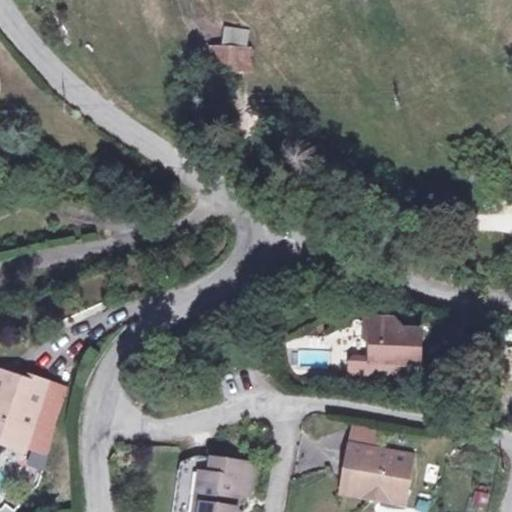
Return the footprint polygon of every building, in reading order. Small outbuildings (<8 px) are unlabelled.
[(248,29),(220,26),(218,45),(205,45),(203,70),(252,73),(253,48),(246,47),(248,29)] [(400,364),(420,365),(421,333),(403,332),(397,324),(393,327),(387,321),(369,320),(368,339),(374,346),(374,363),(400,364)] [(400,364),(374,363),(353,362),(353,376),(400,378),(400,364)] [(0,374),(0,436),(18,442),(22,432),(44,440),(61,391),(22,377),(21,382),(0,374)] [(0,436),(0,443),(16,449),(17,446),(38,454),(44,440),(22,432),(18,442),(0,436)] [(350,432),(348,448),(371,451),(373,433),(350,432)] [(371,451),(348,448),(344,471),(347,472),(345,496),(404,503),(409,456),(371,451)] [(247,499),(252,468),(210,462),(209,478),(177,475),(172,511),(235,511),(237,500),(247,499)]
